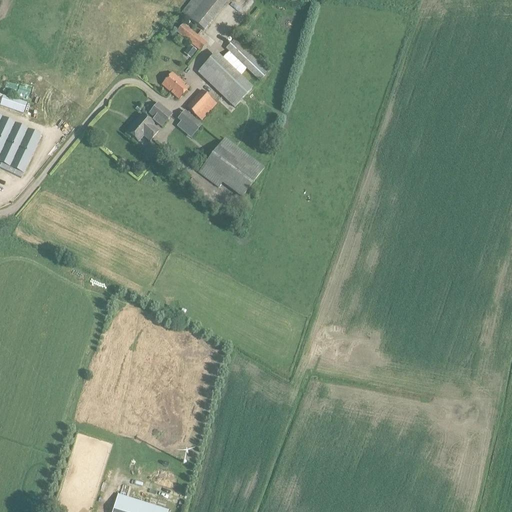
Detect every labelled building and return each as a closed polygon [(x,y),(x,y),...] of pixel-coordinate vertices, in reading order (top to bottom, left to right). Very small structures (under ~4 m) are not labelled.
[(229,0),(192,0),(181,13),(204,32),(230,0),(229,0)] [(183,25),(179,30),(176,33),(182,39),(200,52),(207,44),(196,35),(183,25)] [(270,71),(236,38),(226,49),(229,53),(246,70),(260,82),(270,71)] [(131,45),(123,58),(141,68),(145,61),(139,58),(143,52),(131,45)] [(229,53),(222,60),(240,76),(246,70),(229,53)] [(216,54),(197,74),(235,109),(253,89),(240,76),(222,60),(216,54)] [(189,88),(172,74),(162,86),(179,100),(189,88)] [(201,91),(186,108),(200,121),(216,104),(201,91)] [(0,106),(23,114),(27,104),(3,96),(0,105),(0,106)] [(172,116),(157,104),(148,114),(152,118),(151,119),(162,128),(166,123),(172,116)] [(178,120),(195,134),(202,126),(185,112),(178,120)] [(142,115),(127,132),(138,142),(143,136),(150,142),(158,132),(152,127),(153,125),(142,115)] [(0,118),(0,162),(23,172),(39,136),(0,118)] [(84,146),(93,147),(94,140),(85,139),(84,146)] [(221,184),(242,199),(264,169),(225,139),(199,173),(219,188),(221,184)] [(129,159),(139,169),(152,156),(144,148),(138,154),(136,152),(129,159)] [(118,496),(113,511),(167,511),(168,511),(118,496)]
